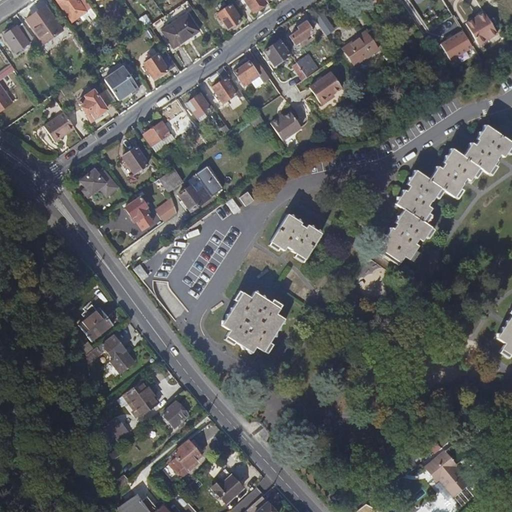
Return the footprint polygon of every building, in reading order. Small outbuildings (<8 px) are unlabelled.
[(82,0),(79,2),(77,0),(56,0),(72,22),(80,17),(87,26),(98,18),(85,0),(82,0)] [(264,4),(261,0),(242,0),(252,13),(264,4)] [(240,20),(230,6),(217,15),(227,30),(240,20)] [(364,21),(370,17),(362,6),(357,10),(364,21)] [(63,31),(46,7),(26,20),(43,45),(63,31)] [(478,46),(496,35),(484,13),(465,24),(478,46)] [(173,49),(199,32),(187,14),(161,30),(173,49)] [(324,16),(315,22),(326,36),(335,30),(324,16)] [(15,51),(32,39),(22,23),(17,27),(16,26),(3,35),(15,51)] [(295,46),(313,34),(306,24),(298,29),(300,31),(290,39),(295,46)] [(426,41),(422,36),(420,32),(415,35),(421,44),(426,41)] [(378,50),(365,33),(358,38),(358,39),(343,50),(354,66),(378,50)] [(289,56),(280,42),(264,53),(274,67),(289,56)] [(168,71),(157,56),(144,65),(154,80),(168,71)] [(264,72),(255,59),(250,63),(249,63),(234,73),(244,86),(259,75),(264,72)] [(306,78),(297,65),(292,68),(302,82),(306,78)] [(480,71),(476,65),(470,68),(474,75),(480,71)] [(129,75),(132,74),(127,66),(106,81),(119,101),(131,93),(132,95),(138,90),(129,75)] [(234,93),(238,90),(223,68),(217,72),(223,81),(212,88),(223,104),(236,95),(234,93)] [(268,78),(264,72),(259,75),(264,81),(268,78)] [(331,97),(341,90),(331,75),(309,89),(322,107),(329,102),(327,100),(331,97)] [(273,94),(277,91),(271,83),(268,85),(273,94)] [(0,87),(0,115),(14,102),(0,87)] [(239,99),(243,96),(238,90),(234,93),(236,95),(239,99)] [(97,98),(93,92),(78,102),(91,121),(106,111),(105,110),(112,105),(104,93),(97,98)] [(209,109),(199,95),(187,104),(197,118),(209,109)] [(200,123),(213,114),(209,109),(197,118),(200,123)] [(72,128),(62,113),(42,126),(54,143),(63,137),(62,135),(72,128)] [(283,141),(301,129),(291,113),(285,118),(280,121),(278,119),(271,123),(283,141)] [(170,135),(161,123),(146,134),(140,126),(134,129),(142,140),(145,137),(152,147),(163,139),(163,140),(170,135)] [(509,141),(482,124),(473,137),(476,138),(474,141),(472,143),(469,141),(460,155),(449,148),(439,161),(442,162),(440,165),(438,168),(435,166),(425,180),(412,171),(403,184),(406,186),(405,189),(403,192),(402,191),(392,204),(401,210),(392,224),(394,225),(392,228),(391,230),(388,229),(379,242),(383,245),(379,251),(397,263),(401,257),(405,259),(414,246),(412,245),(414,243),(416,240),(419,242),(428,228),(418,221),(427,208),(424,206),(426,203),(428,200),(429,201),(438,188),(451,197),(461,183),(459,182),(461,179),(463,177),(467,179),(476,166),(485,172),(495,158),(493,157),(495,155),(497,152),(500,155),(509,141)] [(74,130),(72,128),(62,135),(63,137),(74,130)] [(134,175),(148,166),(136,149),(122,158),(134,175)] [(183,158),(180,153),(176,156),(182,164),(189,159),(186,156),(183,158)] [(0,188),(8,180),(0,170),(0,188)] [(97,175),(94,171),(80,181),(85,188),(81,191),(86,197),(110,181),(103,171),(97,175)] [(174,181),(169,173),(165,175),(159,180),(165,189),(170,186),(170,184),(174,181)] [(203,204),(196,194),(191,186),(179,195),(191,212),(203,204)] [(209,199),(202,189),(196,194),(203,204),(209,199)] [(253,200),(248,192),(239,199),(245,206),(253,200)] [(146,209),(147,208),(141,198),(125,209),(135,223),(137,222),(146,216),(149,214),(146,209)] [(172,200),(157,211),(165,223),(176,215),(172,200)] [(240,210),(232,200),(226,204),(234,215),(240,210)] [(299,222),(286,213),(269,240),(282,249),(284,246),(287,248),(290,249),(289,250),(303,259),(319,233),(306,224),(304,227),(298,223),(299,222)] [(143,230),(151,224),(146,216),(137,222),(143,230)] [(275,316),(250,299),(246,305),(238,300),(231,309),(216,332),(225,338),(221,344),(246,360),(250,354),(258,360),(269,343),(279,327),(271,322),(275,316)] [(112,323),(100,308),(79,324),(92,340),(112,323)] [(511,314),(506,323),(496,339),(504,345),(500,351),(511,358),(511,314)] [(125,349),(114,335),(102,345),(112,359),(125,349)] [(88,363),(101,352),(97,346),(87,354),(88,363)] [(108,374),(104,368),(99,371),(91,377),(93,385),(99,380),(103,378),(108,374)] [(151,396),(139,381),(123,395),(134,411),(132,412),(136,417),(138,415),(139,416),(151,406),(153,406),(154,406),(155,405),(156,404),(157,402),(157,401),(157,400),(156,399),(156,397),(153,396),(152,396),(151,396)] [(173,427),(186,415),(175,401),(162,413),(173,427)] [(126,429),(117,418),(107,427),(110,442),(126,429)] [(201,451),(192,439),(189,442),(198,453),(201,451)] [(187,440),(173,451),(177,455),(186,467),(191,462),(195,459),(200,455),(198,453),(189,442),(187,440)] [(193,464),(191,462),(186,467),(177,455),(168,462),(180,476),(193,464)] [(457,469),(446,456),(425,473),(433,482),(436,480),(448,493),(463,481),(455,471),(457,469)] [(242,488),(230,475),(227,477),(222,482),(220,479),(211,487),(226,503),(242,488)] [(141,501),(136,495),(118,507),(121,511),(152,511),(156,509),(146,497),(141,501)] [(275,511),(261,496),(247,508),(250,511),(275,511)]
